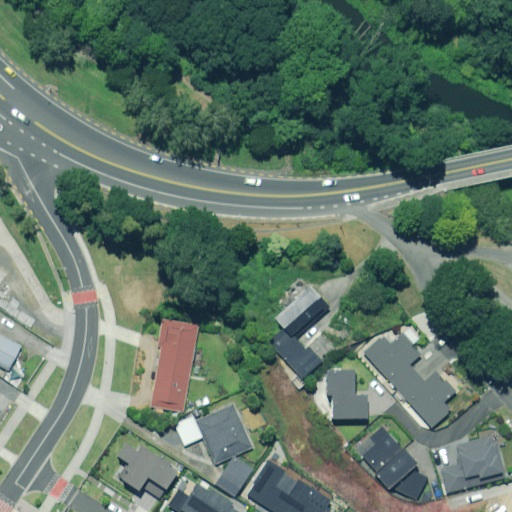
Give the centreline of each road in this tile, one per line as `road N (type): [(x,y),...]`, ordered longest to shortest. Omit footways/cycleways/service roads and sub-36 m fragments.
road 1 (residential): [(23,143),(81,278),(87,340),(67,403),(26,465)]
road 2 (secondary): [(348,191),(272,195),(190,186),(74,143)]
road 3 (residential): [(348,191),(363,215),(407,240),(511,406)]
road 4 (secondary): [(511,159),(348,191)]
